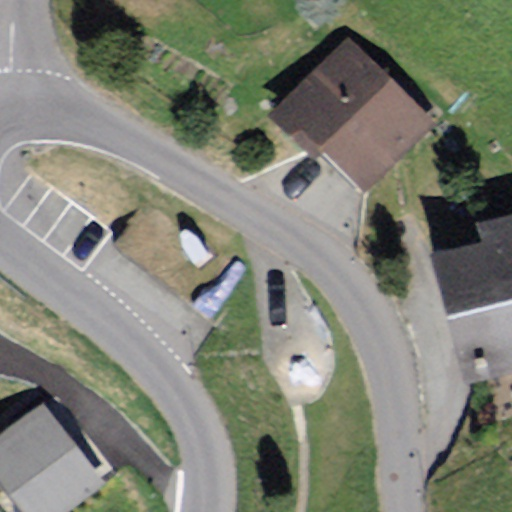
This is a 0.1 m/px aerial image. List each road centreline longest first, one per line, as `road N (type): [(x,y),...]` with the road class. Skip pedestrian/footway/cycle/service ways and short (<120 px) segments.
road 1 (residential): [(395,511),(378,355),(342,285),(270,218),(12,96)]
road 2 (tertiary): [(0,247),(134,353),(186,427),(201,480),(200,511)]
